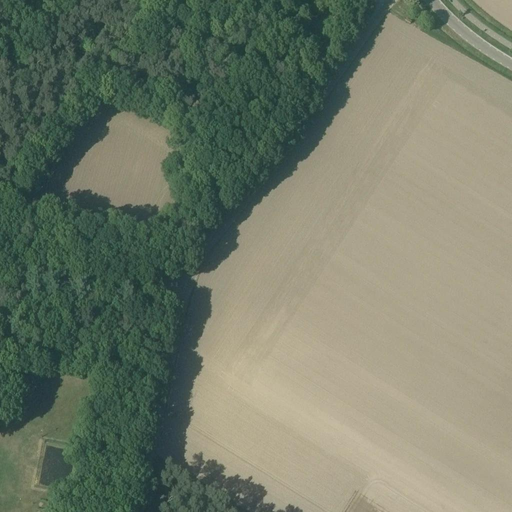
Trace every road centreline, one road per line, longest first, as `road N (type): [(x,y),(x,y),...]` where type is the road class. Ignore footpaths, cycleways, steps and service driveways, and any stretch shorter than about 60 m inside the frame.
road 1 (unclassified): [(187,281),(393,0)]
road 2 (track): [(182,0),(141,31),(0,193)]
road 3 (unclassified): [(136,511),(187,281)]
road 4 (unclassified): [(187,281),(103,290),(0,267)]
